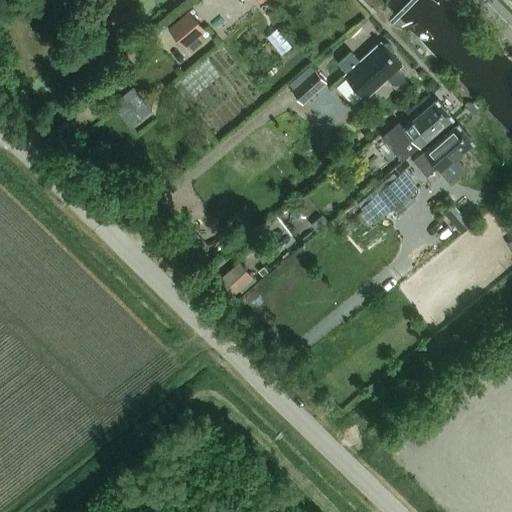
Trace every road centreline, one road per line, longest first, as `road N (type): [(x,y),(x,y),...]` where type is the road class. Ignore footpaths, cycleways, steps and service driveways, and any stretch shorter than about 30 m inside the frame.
road 1 (unclassified): [(392,511),(0,128)]
road 2 (unknown): [(14,142),(133,35)]
